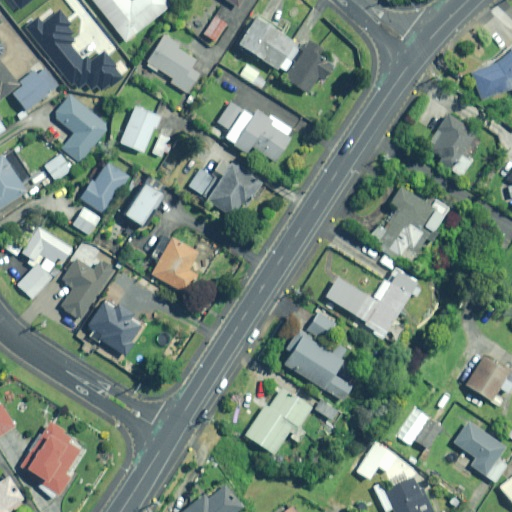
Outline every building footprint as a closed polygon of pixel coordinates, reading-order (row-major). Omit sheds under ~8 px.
[(44,0),(2,0),(19,20),(44,0)] [(133,0),(131,2),(129,0),(91,0),(125,42),(170,7),(164,0),(133,0)] [(96,20),(81,2),(64,16),(79,34),(96,20)] [(228,25),(215,17),(204,34),(216,42),(228,25)] [(295,43),(255,18),(238,45),(278,71),(279,68),(287,73),(283,79),(309,95),(320,78),(325,81),(340,59),(310,40),(305,49),(295,43)] [(18,84),(0,61),(0,57),(4,55),(0,50),(0,25),(2,24),(0,21),(0,101),(11,92),(19,86),(18,84)] [(180,44),(165,35),(147,63),(174,79),(171,83),(189,94),(200,75),(191,69),(196,60),(177,48),(180,44)] [(511,52),(468,81),(481,101),(498,91),(501,95),(511,88),(511,52)] [(45,69),(13,94),(27,112),(59,86),(45,69)] [(129,81),(120,72),(112,82),(121,90),(129,81)] [(108,129),(70,96),(53,116),(74,134),(62,148),(79,162),(108,129)] [(217,122),(229,130),(224,138),(251,156),(254,150),(277,165),(291,143),(285,138),(290,130),(257,108),(251,116),(242,110),(230,102),(217,122)] [(161,118),(136,107),(121,144),(144,153),(155,127),(157,128),(161,118)] [(477,132),(447,114),(426,149),(443,159),(440,164),(461,178),(471,162),(461,157),(477,132)] [(170,139),(161,134),(153,153),(162,157),(170,139)] [(0,209),(26,193),(2,155),(0,156),(0,209)] [(72,170),(62,155),(45,166),(55,181),(72,170)] [(262,183),(222,159),(211,176),(200,169),(188,188),(241,219),(262,183)] [(130,179),(106,163),(82,200),(106,216),(130,179)] [(160,194),(143,184),(125,216),(141,226),(160,194)] [(389,205),(397,210),(374,246),(408,267),(430,232),(432,234),(448,209),(423,193),(420,198),(401,186),(389,205)] [(101,219),(84,208),(73,225),(90,236),(101,219)] [(70,252),(38,226),(18,250),(35,264),(17,286),(33,299),(57,270),(52,265),(57,259),(62,262),(70,252)] [(198,253),(163,234),(151,257),(159,261),(151,275),(185,293),(195,275),(188,271),(198,253)] [(93,272),(76,261),(63,282),(73,289),(61,308),(80,320),(113,269),(100,261),(93,272)] [(325,297),(365,323),(363,326),(372,332),(371,334),(380,340),(382,338),(393,345),(404,329),(392,321),(417,282),(395,268),(374,301),(337,277),(325,297)] [(141,327),(101,303),(87,327),(100,335),(98,340),(124,356),(141,327)] [(335,326),(318,313),(306,330),(323,343),(335,326)] [(330,354),(297,332),(285,350),(291,353),(283,365),(340,402),(350,386),(332,374),(347,352),(336,345),(330,354)] [(511,389),(511,371),(485,354),(465,385),(500,407),(504,402),(496,397),(500,389),(509,394),(511,389)] [(310,409),(278,387),(244,436),(271,455),(287,432),(291,435),(310,409)] [(337,412),(320,401),(314,410),(331,421),(337,412)] [(0,437),(15,427),(0,404),(0,437)] [(443,427),(430,419),(416,441),(429,450),(443,427)] [(505,447),(469,422),(454,444),(476,459),(471,467),(495,483),(507,466),(497,459),(505,447)] [(70,437),(50,423),(20,466),(41,480),(36,487),(56,500),(70,479),(64,475),(80,451),(67,442),(70,437)] [(395,455),(378,442),(371,450),(388,464),(395,455)] [(7,477),(0,481),(0,511),(7,511),(23,502),(7,477)] [(511,477),(499,488),(511,503),(511,477)] [(431,511),(414,478),(384,493),(393,511),(431,511)] [(237,511),(240,509),(222,487),(207,499),(203,495),(182,511),(237,511)]
